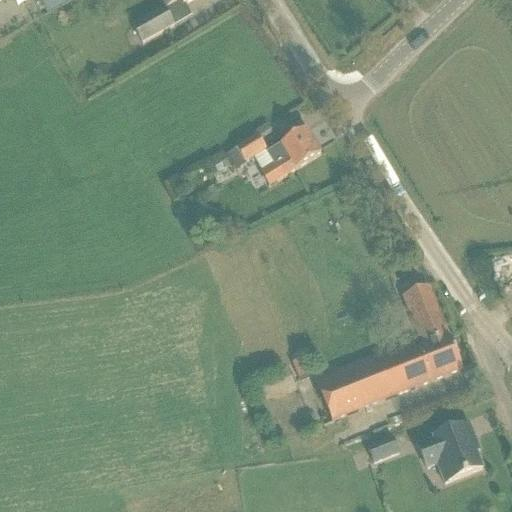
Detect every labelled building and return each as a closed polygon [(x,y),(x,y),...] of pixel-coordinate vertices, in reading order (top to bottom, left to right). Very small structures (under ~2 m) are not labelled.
[(38,0),(42,5),(50,0),(160,0),(167,10),(180,3),(183,7),(196,0),(38,0)] [(135,33),(142,45),(172,28),(165,16),(135,33)] [(260,175),(268,189),(321,157),(305,132),(267,155),(274,167),(260,175)] [(229,163),(234,171),(266,152),(257,138),(226,158),(229,163)] [(223,154),(211,161),(217,171),(229,163),(226,158),(223,154)] [(315,382),(331,424),(462,372),(429,289),(402,299),(422,349),(388,363),(384,354),(315,382)] [(433,442),(417,449),(426,471),(442,465),(450,484),(464,479),(482,471),(473,447),(476,445),(469,426),(433,440),(433,442)] [(399,456),(393,441),(367,451),(373,466),(399,456)]
